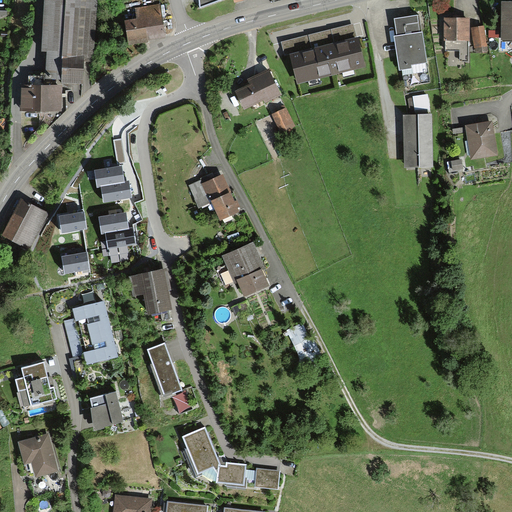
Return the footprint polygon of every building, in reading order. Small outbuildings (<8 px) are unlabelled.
[(98,0),(46,0),(43,53),(47,54),(46,81),(61,82),(61,84),(84,86),(85,64),(95,64),(98,0)] [(198,0),(199,9),(221,0),(198,0)] [(137,19),(124,21),(129,46),(149,42),(149,41),(167,38),(161,3),(135,8),(137,19)] [(511,3),(501,3),(501,43),(511,42),(511,3)] [(418,17),(394,20),(397,38),(395,39),(400,73),(402,72),(405,88),(431,84),(423,33),(421,33),(418,17)] [(470,19),(444,19),(444,42),(445,42),(445,52),(460,52),(460,63),(469,63),(469,42),(470,42),(470,19)] [(357,38),(353,24),(281,43),(284,57),(357,38)] [(485,27),(471,29),(475,54),(489,52),(485,27)] [(290,57),(298,87),(366,69),(358,39),(290,57)] [(250,86),(235,94),(244,112),(264,103),(265,105),(282,97),(269,70),(248,81),(250,86)] [(21,87),(20,112),(62,113),(62,87),(45,87),(45,78),(28,78),(28,87),(21,87)] [(135,115),(158,95),(149,85),(126,104),(135,115)] [(428,95),(408,98),(410,115),(430,112),(428,95)] [(286,109),(272,116),(280,134),(278,135),(281,141),(290,136),(287,131),(295,127),(286,109)] [(433,116),(403,117),(405,170),(434,169),(433,116)] [(493,122),(465,127),(471,161),(498,157),(493,122)] [(463,170),(462,160),(451,162),(452,172),(463,170)] [(95,170),(98,186),(102,186),(104,202),(131,197),(128,182),(124,183),(122,166),(95,170)] [(201,180),(188,186),(199,209),(212,203),(221,222),(239,214),(237,210),(240,209),(224,175),(216,179),(213,173),(200,179),(201,180)] [(21,200),(1,238),(30,252),(49,214),(21,200)] [(86,229),(83,213),(60,217),(63,232),(86,229)] [(126,213),(100,218),(102,234),(106,233),(109,248),(135,244),(132,228),(128,229),(126,213)] [(254,244),(222,258),(234,285),(238,283),(245,299),(270,288),(262,271),(265,270),(254,244)] [(89,269),(86,253),(63,257),(66,273),(89,269)] [(167,269),(128,277),(132,298),(145,296),(149,317),(173,312),(169,292),(172,291),(167,269)] [(247,301),(238,305),(243,315),(252,311),(247,301)] [(105,303),(73,311),(75,319),(84,355),(88,367),(119,359),(105,303)] [(84,355),(75,319),(64,321),(73,357),(84,355)] [(310,340),(302,325),(287,331),(299,356),(299,366),(303,371),(309,367),(311,369),(319,366),(323,372),(329,369),(312,338),(310,340)] [(165,345),(147,352),(165,399),(172,396),(179,413),(190,408),(165,345)] [(51,384),(45,358),(22,363),(24,372),(15,374),(18,387),(27,385),(31,402),(57,396),(55,384),(51,384)] [(193,408),(199,406),(195,391),(189,393),(193,408)] [(116,394),(90,401),(93,412),(91,413),(94,435),(105,431),(113,428),(113,429),(124,425),(116,394)] [(205,424),(182,433),(198,470),(202,469),(203,471),(206,473),(210,475),(213,476),(217,477),(219,461),(221,462),(205,424)] [(50,430),(18,437),(24,461),(32,459),(36,475),(59,469),(50,430)] [(217,477),(216,479),(245,482),(246,476),(247,468),(247,462),(226,460),(226,463),(221,462),(219,461),(217,477)] [(256,477),(255,482),(279,485),(281,469),(256,466),(256,469),(247,468),(246,476),(256,477)] [(47,477),(30,481),(34,496),(50,492),(47,477)] [(111,494),(111,491),(109,488),(105,488),(103,490),(103,494),(105,496),(108,496),(111,494)] [(150,511),(153,497),(115,492),(113,511),(150,511)] [(207,511),(208,503),(167,499),(166,510),(172,511),(171,511),(207,511)]
